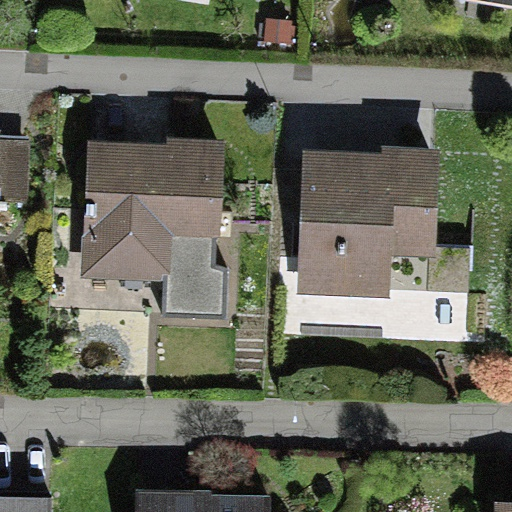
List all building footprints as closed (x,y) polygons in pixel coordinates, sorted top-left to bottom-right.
[(166,151),(91,147),(86,213),(90,231),(88,268),(164,271),(161,315),(225,318),(227,268),(214,264),(220,147),(167,144),(166,151)] [(308,158),(302,286),(384,289),(386,243),(429,245),(433,158),(384,156),(384,162),(308,158)] [(0,494),(0,511),(50,511),(50,496),(0,494)] [(268,511),(269,499),(143,497),(142,511),(268,511)] [(511,511),(511,502),(498,502),(498,511),(511,511)]
